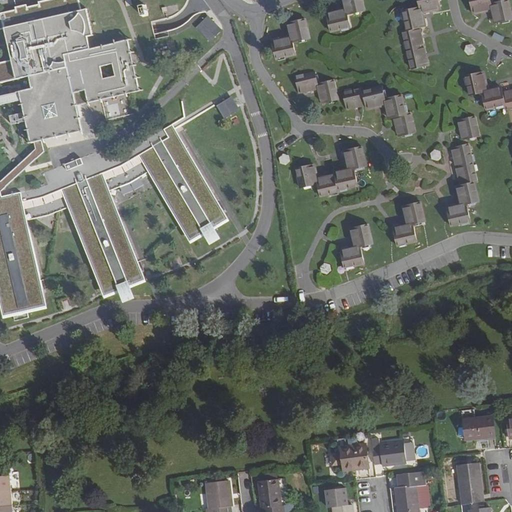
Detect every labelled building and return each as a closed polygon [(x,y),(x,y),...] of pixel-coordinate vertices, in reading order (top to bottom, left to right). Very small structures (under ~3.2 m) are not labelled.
[(0,297),(1,301),(43,292),(27,218),(49,213),(69,204),(106,287),(146,269),(108,186),(128,177),(147,165),(187,230),(224,207),(171,121),(116,155),(109,159),(104,147),(44,174),(49,186),(41,189),(2,197),(0,197),(0,97),(20,93),(22,101),(31,143),(35,142),(42,141),(83,132),(74,94),(86,91),(89,103),(141,91),(128,41),(91,49),(88,37),(93,36),(87,10),(82,11),(79,0),(51,0),(39,3),(39,5),(27,8),(27,6),(16,8),(16,11),(0,14),(0,297)] [(344,0),(347,12),(329,16),(333,32),(351,28),(348,15),(364,11),(362,0),(344,0)] [(439,8),(437,0),(418,0),(420,8),(403,13),(407,31),(403,32),(412,69),(429,65),(420,28),(424,27),(421,13),(439,8)] [(491,5),(490,0),(471,0),(475,13),(493,9),(496,22),(511,18),(511,17),(508,1),(491,5)] [(208,15),(195,27),(209,42),(222,29),(208,15)] [(288,25),(291,39),(273,43),(277,59),(295,55),(292,42),(310,38),(305,20),(288,25)] [(494,33),(492,38),(503,43),(505,38),(494,33)] [(473,45),(467,46),(465,52),(468,55),(474,55),(476,49),(473,45)] [(317,85),(314,73),(297,77),(301,93),(318,89),(321,103),(338,100),(335,82),(317,85)] [(511,91),(502,93),(501,89),(488,91),(484,74),(468,77),(471,95),(483,93),(487,109),(506,105),(507,109),(511,107),(511,91)] [(362,93),(361,89),(344,93),(348,110),(365,106),(366,108),(385,104),(389,118),(394,117),(399,136),(415,133),(410,114),(405,115),(402,98),(385,101),(382,89),(362,93)] [(0,105),(22,101),(20,93),(0,97),(0,105)] [(231,96),(216,105),(224,118),(239,109),(231,96)] [(479,136),(475,118),(459,122),(462,140),(479,136)] [(45,152),(42,141),(35,142),(36,149),(0,179),(0,197),(2,197),(1,190),(0,189),(45,152)] [(476,180),(468,145),(453,149),(460,184),(457,185),(462,205),(448,209),(452,226),(469,222),(465,205),(478,202),(474,181),(476,180)] [(442,150),(437,149),(432,153),(434,159),(439,160),(444,156),(442,150)] [(317,179),(314,166),(297,170),(301,187),(319,183),(322,196),(357,187),(353,170),(365,167),(361,150),(345,154),(349,171),(317,179)] [(289,156),(284,154),(280,158),(280,164),(286,166),(290,162),(289,156)] [(404,208),(408,226),(394,229),(398,246),(416,242),(412,225),(425,222),(421,204),(404,208)] [(373,244),(368,226),(352,230),(356,248),(343,251),(346,268),(363,264),(360,247),(373,244)] [(330,265),(325,264),(321,267),(322,273),(327,274),(331,271),(330,265)] [(495,438),(493,417),(464,420),(466,441),(495,438)] [(372,439),(373,446),(375,465),(383,464),(384,467),(407,464),(407,462),(405,444),(405,442),(380,445),(379,438),(372,439)] [(414,442),(405,444),(407,462),(416,461),(414,442)] [(366,445),(342,447),(344,467),(361,466),(361,469),(369,468),(366,445)] [(479,463),(458,466),(463,505),(484,502),(479,463)] [(398,489),(396,489),(398,511),(420,511),(420,509),(431,508),(428,485),(426,485),(425,472),(396,475),(398,489)] [(0,491),(11,491),(9,475),(0,475),(0,491)] [(262,509),(263,509),(263,511),(287,511),(287,505),(282,506),(278,480),(259,482),(262,509)] [(210,511),(233,511),(230,481),(207,484),(210,511)] [(328,509),(334,508),(334,511),(353,511),(353,506),(348,506),(346,489),(326,491),(328,509)] [(0,506),(12,506),(11,491),(0,491),(0,506)]
